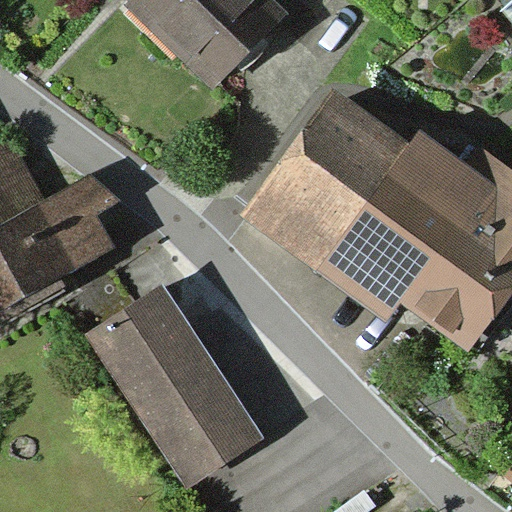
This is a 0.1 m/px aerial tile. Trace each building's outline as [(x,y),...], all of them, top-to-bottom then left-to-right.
[(128,0),(124,5),(214,90),(287,13),(285,11),(295,0),(128,0)] [(511,22),(511,0),(501,9),(511,22)] [(409,142),(334,87),(241,214),(386,323),(402,304),(468,351),(511,295),(511,170),(478,146),(466,164),(419,129),(409,142)] [(8,135),(0,139),(0,227),(47,201),(8,135)] [(92,176),(47,201),(0,227),(0,310),(114,248),(95,219),(120,200),(92,176)] [(164,284),(86,334),(186,489),(265,438),(164,284)]
